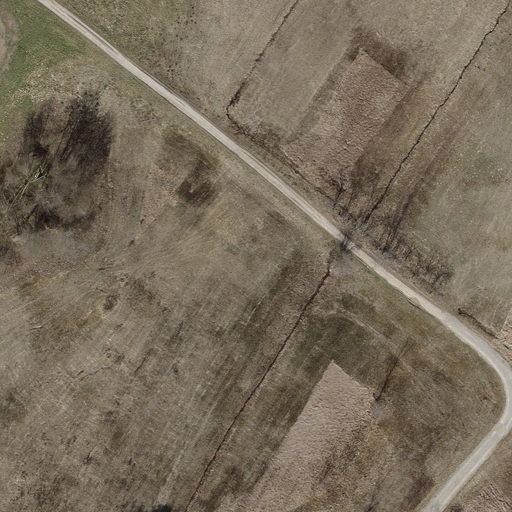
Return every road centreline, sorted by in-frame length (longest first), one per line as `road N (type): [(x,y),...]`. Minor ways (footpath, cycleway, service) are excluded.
road 1 (track): [(42,0),(476,343),(511,388)]
road 2 (track): [(511,407),(431,511)]
